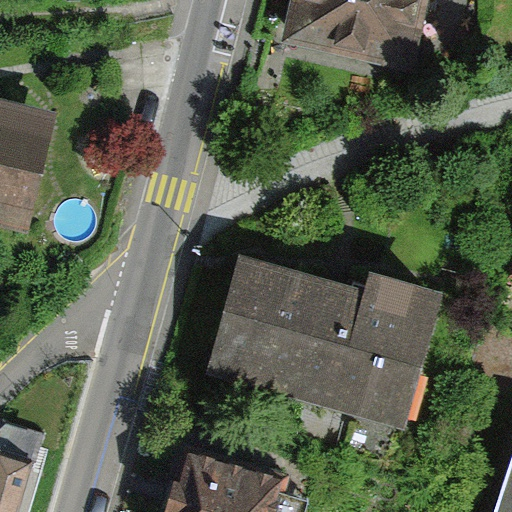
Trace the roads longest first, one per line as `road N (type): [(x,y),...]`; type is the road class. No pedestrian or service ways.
road 1 (residential): [(135,311),(218,0)]
road 2 (residential): [(78,511),(135,311)]
road 3 (residential): [(0,385),(79,323),(135,311)]
